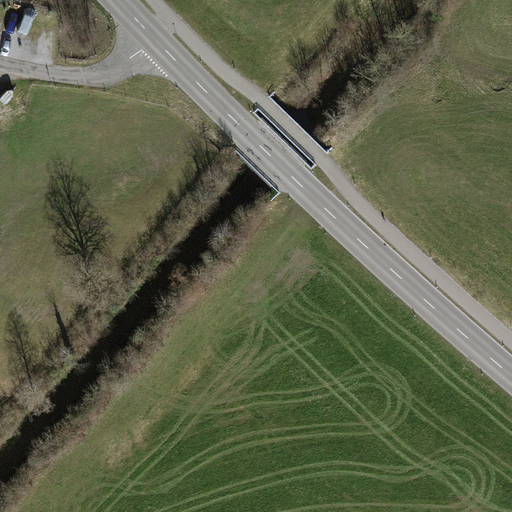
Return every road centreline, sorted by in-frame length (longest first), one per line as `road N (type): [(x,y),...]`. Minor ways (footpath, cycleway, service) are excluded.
road 1 (tertiary): [(154,38),(300,185),(511,375)]
road 2 (unclassified): [(0,61),(85,74),(115,66),(154,38)]
